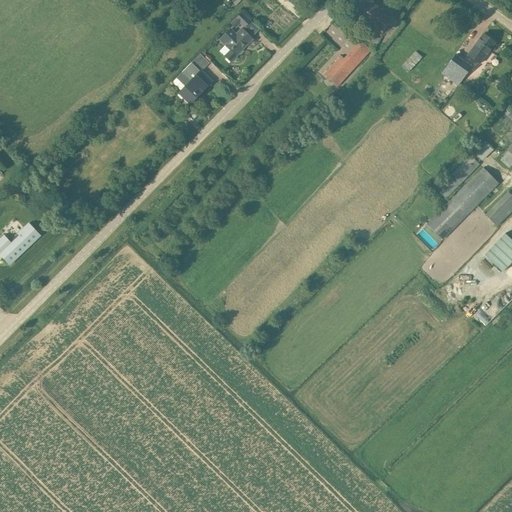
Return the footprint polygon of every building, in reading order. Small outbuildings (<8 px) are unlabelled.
[(359,19),(380,35),(393,19),(373,3),(374,0),(360,0),(347,17),(347,20),(352,24),(354,24),(358,19),(359,19)] [(230,24),(236,29),(240,25),(244,28),(251,21),(242,12),(230,24)] [(224,56),(231,62),(237,57),(236,56),(253,39),(242,29),(236,35),(230,29),(220,40),(230,50),(224,56)] [(467,55),(479,64),(495,42),(493,41),(493,39),(490,37),(489,38),(482,34),(467,55)] [(323,74),(337,87),(371,50),(360,41),(344,59),(341,56),(323,74)] [(401,66),(408,72),(421,57),(415,51),(401,66)] [(209,63),(200,54),(176,78),(185,87),(179,93),(190,104),(208,86),(211,86),(211,83),(212,83),(201,72),(209,63)] [(441,74),(458,86),(472,67),(455,54),(441,74)] [(437,189),(445,198),(480,163),(479,162),(492,149),(485,142),(437,189)] [(511,144),(499,161),(509,168),(511,164),(511,144)] [(426,224),(441,240),(498,183),(482,168),(426,224)] [(484,214),(496,226),(511,210),(511,195),(508,192),(484,214)] [(4,236),(0,239),(0,253),(10,264),(40,236),(29,226),(11,243),(4,236)] [(511,226),(506,233),(505,232),(484,255),(504,273),(511,264),(511,226)]
